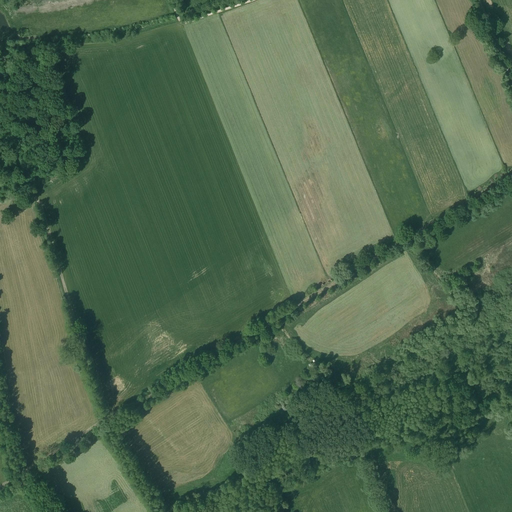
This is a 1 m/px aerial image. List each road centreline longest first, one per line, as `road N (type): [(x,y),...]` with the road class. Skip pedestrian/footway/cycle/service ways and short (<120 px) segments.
road 1 (track): [(511,175),(108,418)]
road 2 (track): [(108,418),(34,196),(0,201)]
road 3 (track): [(0,488),(108,418)]
